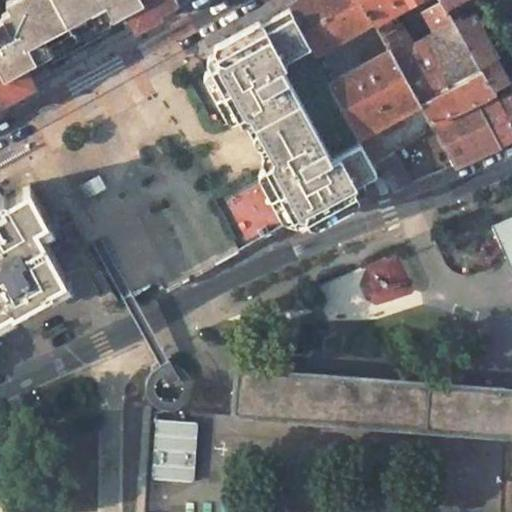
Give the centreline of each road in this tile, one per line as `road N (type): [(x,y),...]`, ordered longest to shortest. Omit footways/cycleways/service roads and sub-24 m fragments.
road 1 (secondary): [(0,395),(301,252),(511,165)]
road 2 (secondary): [(229,0),(0,127)]
